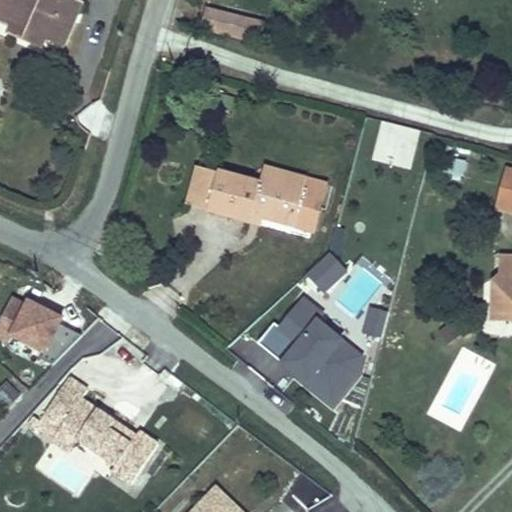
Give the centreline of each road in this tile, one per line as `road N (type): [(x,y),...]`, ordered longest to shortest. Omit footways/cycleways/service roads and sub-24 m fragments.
road 1 (unclassified): [(379,511),(333,466),(79,268)]
road 2 (unknown): [(157,0),(257,60),(353,98),(434,126),(511,140)]
road 3 (unclassified): [(156,0),(79,268)]
